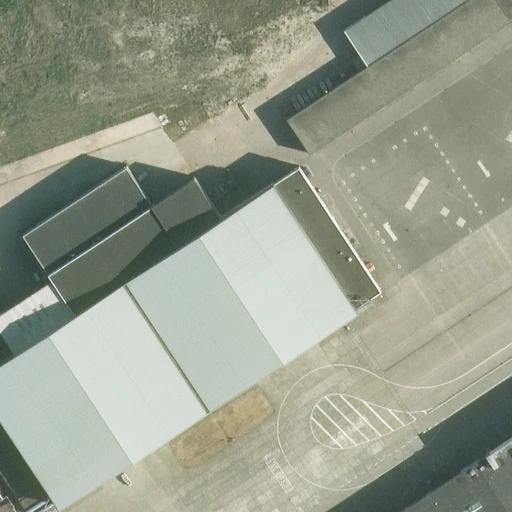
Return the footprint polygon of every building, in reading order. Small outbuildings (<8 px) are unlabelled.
[(511,0),(466,0),(388,52),(364,16),(344,30),(367,65),(287,119),(310,154),(511,20),(511,0)] [(310,22),(289,35),(296,45),(317,32),(310,22)] [(259,69),(204,105),(212,117),(267,82),(259,69)] [(0,327),(16,352),(0,362),(0,417),(56,503),(358,304),(276,181),(221,217),(195,176),(152,204),(127,166),(23,234),(53,279),(0,313),(0,327)] [(276,181),(358,304),(381,290),(299,166),(276,181)] [(0,362),(16,352),(0,327),(0,362)] [(0,417),(0,469),(27,511),(42,511),(56,503),(0,417)] [(511,511),(511,436),(477,460),(511,511)] [(428,492),(441,511),(511,511),(477,460),(428,492)] [(441,511),(428,492),(397,511),(441,511)]
